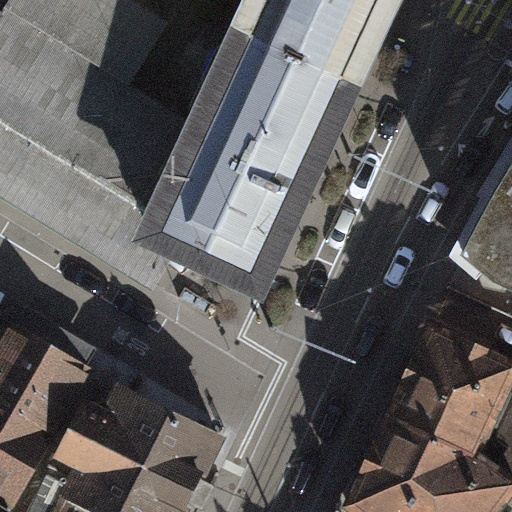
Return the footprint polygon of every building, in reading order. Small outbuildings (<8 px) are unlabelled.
[(263,0),(201,136),(126,90),(169,19),(137,0),(4,0),(0,7),(0,196),(153,290),(180,249),(188,252),(257,284),(385,0),(263,0)] [(511,168),(495,196),(464,253),(491,277),(511,286),(511,168)] [(0,511),(6,511),(88,368),(0,318),(0,511)] [(511,403),(511,360),(433,323),(413,366),(372,453),(345,510),(347,511),(507,511),(511,506),(511,485),(483,462),(511,403)] [(190,511),(228,435),(122,383),(110,407),(91,398),(61,460),(85,471),(65,511),(190,511)] [(511,403),(483,462),(511,485),(511,403)]
